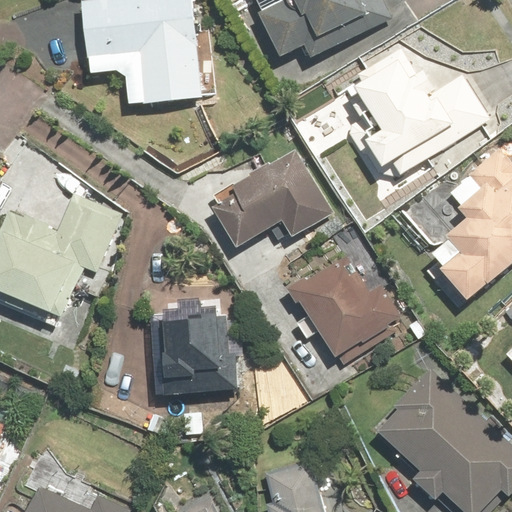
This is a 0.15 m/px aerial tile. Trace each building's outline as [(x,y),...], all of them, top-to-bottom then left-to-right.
[(194,0),(112,0),(87,3),(93,61),(141,56),(146,106),(205,100),(194,0)] [(395,21),(385,0),(280,0),(283,5),(264,15),(285,59),(305,50),(310,62),(395,21)] [(371,143),(397,182),(494,120),(465,75),(433,95),(404,49),(353,81),(386,133),(371,143)] [(295,238),(336,215),(298,148),(211,198),(240,250),(287,223),(295,238)] [(444,270),(471,303),(511,269),(511,161),(503,150),(472,175),(485,190),(463,208),(471,218),(451,235),(466,253),(444,270)] [(8,209),(0,230),(0,291),(67,316),(85,268),(101,274),(124,213),(74,194),(61,229),(8,209)] [(350,256),(293,290),(340,366),(408,325),(383,284),(371,291),(350,256)] [(163,323),(169,396),(240,390),(235,317),(163,323)] [(301,378),(314,402),(351,381),(343,365),(323,375),(319,368),(301,378)] [(511,442),(434,371),(374,436),(456,511),(493,511),(511,492),(511,442)] [(0,456),(13,426),(0,420),(0,456)] [(323,511),(312,464),(268,474),(277,511),(323,511)] [(45,488),(33,511),(130,511),(131,511),(100,497),(94,510),(45,488)] [(220,511),(212,496),(185,509),(186,511),(220,511)]
